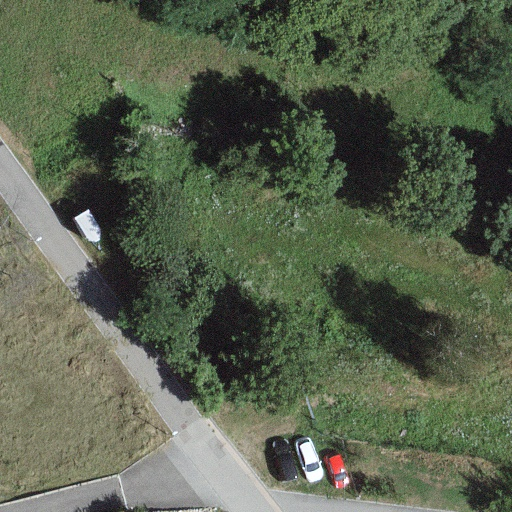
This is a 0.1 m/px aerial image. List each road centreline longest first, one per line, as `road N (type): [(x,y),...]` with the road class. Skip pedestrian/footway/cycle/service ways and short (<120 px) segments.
road 1 (residential): [(251,511),(0,166)]
road 2 (unknown): [(294,511),(316,501),(436,511)]
